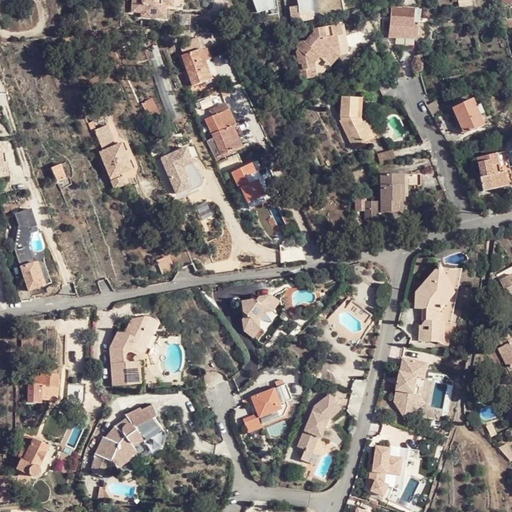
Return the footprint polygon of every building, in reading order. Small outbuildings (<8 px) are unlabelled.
[(162,5),(173,5),(173,0),(133,0),(133,18),(142,18),(143,22),(162,22),(162,5)] [(260,0),(262,11),(270,10),(268,0),(260,0)] [(299,7),(301,20),(316,18),(313,3),(298,5),(299,7)] [(173,9),(173,5),(162,5),(162,22),(167,22),(168,10),(173,9)] [(413,24),(415,7),(404,6),(404,8),(402,23),(413,24)] [(291,8),(293,22),(301,20),(299,7),(291,8)] [(404,8),(393,8),(392,7),(389,26),(402,27),(402,23),(404,8)] [(347,38),(345,23),(315,28),(316,32),(306,41),(305,41),(304,40),(303,41),(302,41),(301,42),(300,42),(299,43),(299,44),(299,46),(299,48),(298,50),(295,50),(298,70),(301,69),(302,78),(317,75),(315,62),(321,56),(323,57),(333,47),(340,54),(344,51),(344,50),(345,49),(346,48),(346,47),(347,46),(347,45),(347,44),(348,42),(348,40),(347,38)] [(202,34),(177,44),(182,56),(182,57),(194,85),(213,78),(200,47),(199,48),(198,44),(205,41),(202,34)] [(323,57),(321,56),(315,62),(317,75),(322,74),(340,54),(333,47),(323,57)] [(352,145),(369,138),(358,115),(361,98),(342,96),(340,117),(343,118),(340,120),(352,145)] [(153,98),(142,104),(154,127),(161,123),(156,114),(160,112),(153,98)] [(449,108),(460,135),(482,126),(474,107),(472,108),(468,100),(449,108)] [(206,142),(214,160),(241,148),(233,126),(236,125),(229,110),(206,120),(214,139),(206,142)] [(358,115),(369,138),(376,135),(365,112),(358,115)] [(106,119),(93,124),(101,145),(114,140),(106,119)] [(233,126),(241,148),(244,147),(236,125),(233,126)] [(101,145),(98,146),(113,182),(123,178),(119,168),(130,163),(120,137),(114,140),(101,145)] [(501,174),(504,187),(510,185),(502,154),(493,156),(498,174),(501,174)] [(478,193),(504,187),(501,174),(498,174),(493,156),(474,160),(478,179),(476,180),(478,193)] [(61,165),(51,169),(57,183),(57,184),(67,179),(61,165)] [(241,191),(248,204),(256,199),(254,195),(259,193),(266,189),(258,172),(255,173),(251,165),(231,174),(239,192),(241,191)] [(266,189),(270,188),(262,170),(258,172),(266,189)] [(355,170),(340,174),(341,174),(345,186),(355,185),(355,170)] [(402,212),(401,200),(401,174),(378,175),(378,212),(402,212)] [(419,175),(404,174),(404,187),(419,187),(419,175)] [(266,189),(259,193),(265,205),(273,202),(274,200),(274,198),(270,188),(266,189)] [(256,199),(248,204),(246,204),(250,212),(265,205),(259,193),(254,195),(256,199)] [(361,202),(361,218),(374,218),(375,202),(361,202)] [(188,252),(180,254),(182,264),(190,263),(188,252)] [(163,273),(174,268),(169,255),(157,260),(163,273)] [(46,260),(21,266),(28,290),(52,284),(46,260)] [(448,298),(447,306),(456,294),(444,269),(444,267),(439,268),(437,270),(440,272),(438,275),(445,282),(444,283),(445,286),(447,289),(447,292),(448,298)] [(440,272),(437,270),(422,289),(424,291),(438,275),(440,272)] [(417,308),(424,309),(429,310),(428,321),(424,327),(431,328),(430,332),(422,331),(422,332),(421,332),(421,342),(441,344),(441,337),(441,336),(442,336),(446,336),(447,324),(440,323),(441,316),(442,313),(443,309),(447,306),(448,298),(447,292),(447,289),(445,286),(444,283),(445,282),(438,275),(424,291),(422,289),(417,295),(417,308)] [(511,276),(502,281),(510,299),(511,298),(511,276)] [(259,300),(244,301),(245,310),(247,310),(248,316),(245,320),(245,331),(248,333),(259,332),(262,329),(261,320),(265,313),(275,312),(278,307),(277,301),(271,297),(260,299),(259,300)] [(350,299),(344,306),(365,322),(371,314),(350,299)] [(139,384),(137,362),(132,362),(133,361),(129,362),(126,360),(125,358),(125,356),(126,354),(126,353),(128,353),(130,353),(135,354),(145,332),(142,330),(147,316),(146,316),(129,318),(124,332),(118,330),(117,330),(108,349),(111,385),(139,384)] [(132,362),(137,362),(155,320),(147,316),(142,330),(145,332),(135,354),(133,361),(132,362)] [(501,349),(511,372),(511,339),(509,335),(500,339),(504,347),(501,349)] [(427,364),(404,360),(401,379),(399,386),(396,403),(416,414),(422,411),(415,399),(417,388),(419,380),(424,381),(427,364)] [(143,368),(144,384),(154,383),(154,379),(146,368),(143,368)] [(42,377),(42,379),(41,387),(58,387),(58,377),(42,377)] [(41,387),(42,379),(36,379),(35,388),(29,388),(28,405),(41,406),(41,402),(55,402),(57,399),(58,387),(41,387)] [(285,382),(251,396),(258,412),(243,418),(248,431),(264,424),(264,422),(284,414),(289,403),(287,399),(292,397),(285,382)] [(85,388),(68,386),(66,402),(80,408),(84,404),(84,402),(85,388)] [(424,390),(417,388),(415,399),(422,411),(429,407),(422,401),(424,390)] [(339,408),(328,394),(312,406),(296,446),(303,449),(299,459),(306,462),(317,437),(319,437),(326,419),(339,408)] [(109,463),(115,473),(128,464),(126,461),(134,455),(130,449),(139,442),(141,445),(160,431),(156,422),(158,417),(153,407),(140,412),(139,410),(120,419),(123,422),(112,431),(111,430),(110,430),(103,442),(99,441),(94,460),(107,464),(108,463),(109,463)] [(173,419),(163,422),(165,432),(176,429),(173,419)] [(128,464),(115,473),(120,480),(160,452),(164,440),(160,431),(141,445),(139,442),(130,449),(134,455),(126,461),(128,464)] [(22,462),(39,469),(48,448),(26,437),(23,444),(31,447),(28,453),(22,451),(19,460),(22,462)] [(511,454),(506,443),(499,447),(506,461),(511,458),(511,454)] [(379,448),(378,466),(377,472),(373,472),(371,490),(388,496),(392,485),(386,483),(387,472),(403,474),(405,458),(406,448),(391,446),(391,450),(379,448)] [(39,469),(22,462),(18,471),(34,478),(36,477),(38,477),(40,474),(39,471),(39,469)] [(393,498),(408,474),(403,474),(387,472),(386,483),(392,485),(388,496),(393,498)]
